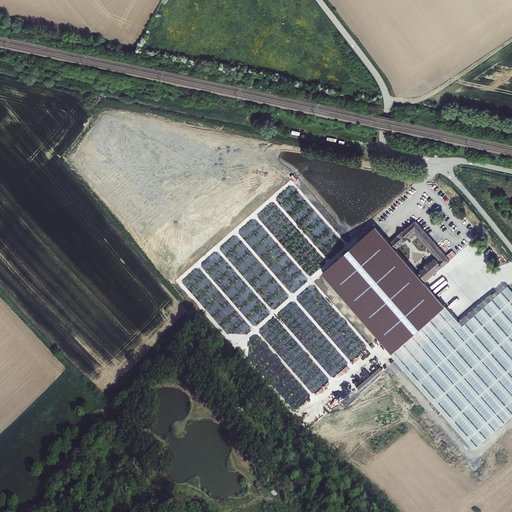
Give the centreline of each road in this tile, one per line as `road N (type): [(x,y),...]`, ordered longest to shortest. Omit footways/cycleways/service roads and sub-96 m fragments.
road 1 (unclassified): [(318,0),(382,86),(384,144),(440,161)]
road 2 (track): [(387,102),(433,93),(511,38)]
